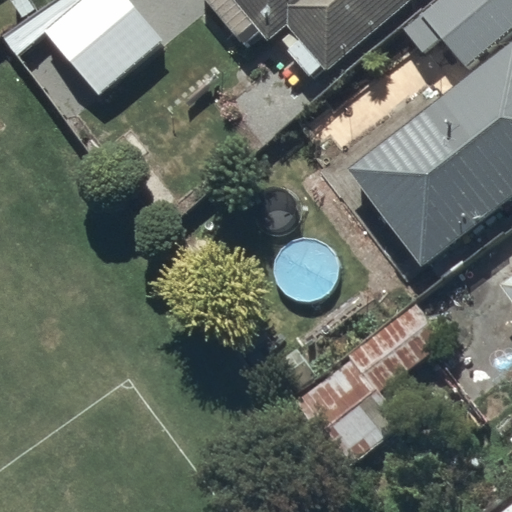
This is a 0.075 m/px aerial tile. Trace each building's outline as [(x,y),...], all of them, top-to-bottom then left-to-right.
[(101,0),(52,42),(106,106),(170,51),(126,0),(101,0)] [(295,38),(334,84),(433,0),(210,0),(206,3),(252,57),(267,45),(275,54),(295,38)] [(448,50),(473,80),(511,47),(511,0),(457,0),(410,40),(431,65),(448,50)] [(511,65),(356,184),(431,281),(511,220),(511,65)] [(301,412),(353,479),(410,435),(386,404),(451,353),(421,315),(357,365),(358,368),(301,412)]
